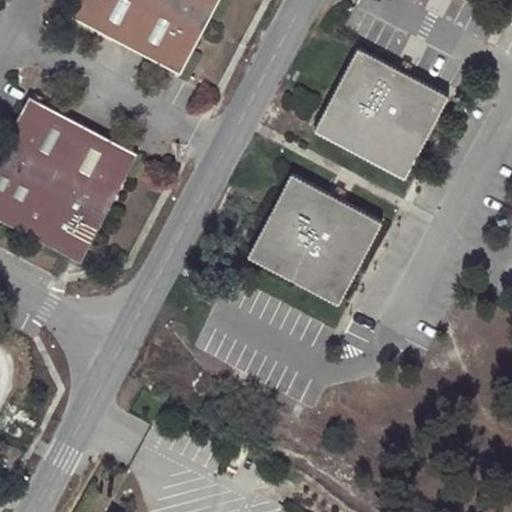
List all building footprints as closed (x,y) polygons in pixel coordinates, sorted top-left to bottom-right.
[(178,70),(215,0),(78,0),(71,14),(178,70)] [(406,177),(448,95),(359,48),(316,131),(406,177)] [(136,150),(95,128),(83,121),(29,93),(0,147),(0,216),(79,258),(127,169),(136,150)] [(338,302),(380,221),(292,175),(249,256),(338,302)] [(7,484),(0,496),(0,501),(6,504),(15,488),(7,484)]
